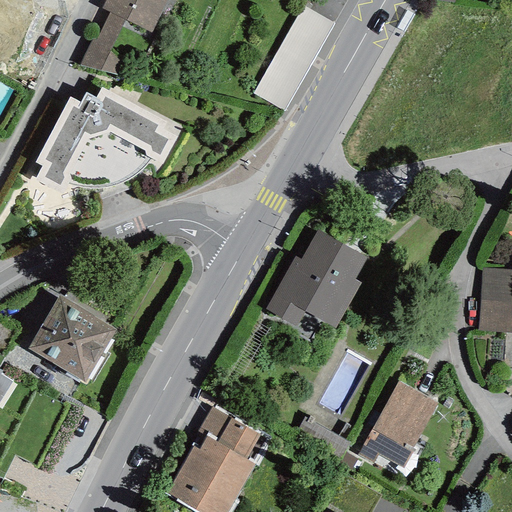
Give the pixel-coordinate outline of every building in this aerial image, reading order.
[(151,34),(168,0),(105,0),(101,9),(109,13),(125,21),(151,34)] [(333,24),(302,5),(252,94),(283,111),(333,24)] [(79,66),(117,76),(121,64),(109,52),(125,21),(109,13),(97,39),(93,38),(79,66)] [(69,97),(35,163),(41,167),(35,180),(62,194),(67,184),(71,186),(77,187),(81,188),(87,188),(92,189),(98,189),(106,188),(114,186),(123,184),(131,178),(136,174),(142,171),(147,165),(150,159),(162,165),(177,138),(162,129),(166,123),(101,88),(96,99),(86,93),(80,103),(69,97)] [(295,256),(265,310),(296,327),(305,312),(335,328),(360,283),(355,280),(367,259),(318,230),(301,259),(295,256)] [(511,269),(481,268),(477,331),(506,333),(511,333),(511,269)] [(27,349),(84,384),(116,331),(59,296),(27,349)] [(511,368),(511,333),(506,333),(503,368),(511,368)] [(0,401),(12,381),(1,374),(3,372),(0,370),(0,401)] [(398,382),(357,455),(373,463),(377,455),(403,468),(412,452),(411,451),(437,404),(398,382)] [(260,435),(212,407),(197,432),(200,433),(167,493),(203,511),(227,511),(254,465),(246,460),(260,435)] [(339,460),(349,443),(304,417),(294,435),(339,460)] [(350,470),(357,460),(346,453),(339,463),(350,470)]
